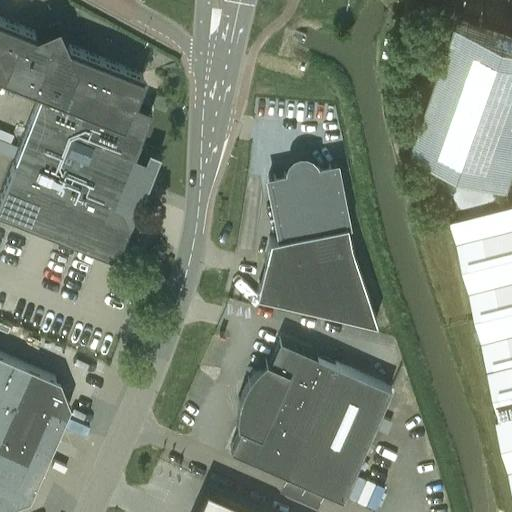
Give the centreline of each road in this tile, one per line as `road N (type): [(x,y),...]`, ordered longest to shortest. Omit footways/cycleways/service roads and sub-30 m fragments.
road 1 (unclassified): [(88,511),(163,347),(198,220)]
road 2 (unknown): [(125,431),(315,511)]
road 3 (unclassified): [(199,51),(198,220)]
road 4 (unclassified): [(198,220),(229,58)]
